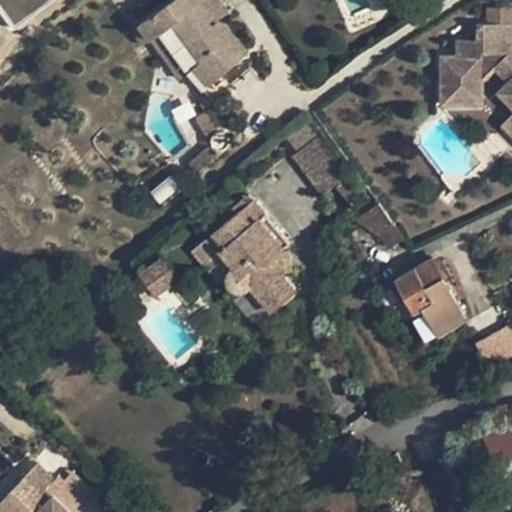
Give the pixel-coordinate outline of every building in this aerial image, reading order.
[(0,0),(0,9),(10,27),(56,0),(0,0)] [(171,0),(140,23),(151,38),(159,33),(186,72),(188,70),(195,64),(211,83),(248,51),(234,35),(221,17),(217,20),(202,0),(171,0)] [(202,0),(217,20),(221,17),(209,0),(202,0)] [(209,0),(221,17),(229,11),(221,0),(209,0)] [(511,6),(487,6),(488,22),(511,21),(511,6)] [(442,54),(442,93),(482,92),(482,79),(496,67),(509,80),(498,91),(511,104),(511,112),(509,116),(511,119),(511,65),(505,58),(511,51),(511,21),(488,22),(478,22),(477,38),(458,38),(458,54),(442,54)] [(151,38),(140,23),(131,29),(142,45),(151,38)] [(159,33),(151,38),(180,79),(188,74),(186,72),(159,33)] [(195,64),(188,70),(208,94),(212,99),(219,93),(211,83),(195,64)] [(482,92),(442,93),(443,103),(482,102),(482,92)] [(199,101),(204,111),(208,108),(216,103),(212,99),(208,94),(199,101)] [(196,116),(207,134),(209,133),(212,129),(218,127),(208,108),(204,111),(196,116)] [(502,122),(511,132),(511,119),(509,116),(502,122)] [(223,131),(219,131),(216,132),(213,134),(211,137),(211,140),(211,144),(212,144),(213,147),(216,149),(220,150),(223,149),(226,148),(229,145),(230,142),(230,138),(229,135),(226,132),(223,131)] [(321,193),(345,176),(318,139),(294,156),(321,193)] [(213,147),(212,144),(190,162),(197,172),(226,148),(223,149),(220,150),(216,149),(213,147)] [(149,188),(157,203),(179,191),(172,177),(149,188)] [(350,177),(337,188),(356,211),(370,199),(350,177)] [(254,200),(215,232),(225,244),(220,248),(222,251),(235,266),(230,271),(229,274),(229,276),(229,281),(231,285),(235,288),(239,289),(242,289),(245,288),(247,287),(251,284),(272,308),(295,288),(285,276),(284,271),(281,251),(281,250),(290,243),(254,200)] [(394,223),(379,233),(389,247),(404,238),(394,223)] [(215,232),(202,243),(214,257),(222,251),(220,248),(225,244),(215,232)] [(202,243),(194,249),(206,263),(214,257),(202,243)] [(194,249),(189,253),(201,267),(206,263),(194,249)] [(284,271),(293,270),(291,250),(281,251),(284,271)] [(215,256),(229,274),(230,271),(235,266),(222,251),(215,256)] [(178,278),(162,255),(139,271),(155,294),(178,278)] [(432,257),(396,278),(415,311),(425,306),(440,333),(467,318),(432,257)] [(478,342),(492,369),(511,361),(511,326),(511,323),(478,342)] [(488,436),(492,461),(511,457),(511,437),(511,432),(488,436)] [(453,453),(450,446),(442,448),(444,455),(453,453)] [(395,457),(377,466),(382,476),(400,468),(395,457)] [(4,483),(11,490),(26,474),(19,466),(4,483)] [(70,511),(71,511),(47,487),(43,491),(26,474),(11,490),(0,501),(0,508),(3,511),(70,511)] [(59,475),(47,487),(71,511),(84,499),(59,475)]
